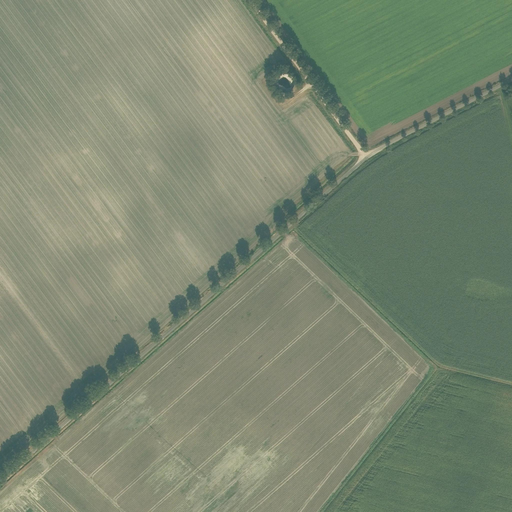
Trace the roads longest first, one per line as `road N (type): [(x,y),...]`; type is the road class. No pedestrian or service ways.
road 1 (unclassified): [(0,481),(352,168),(511,79)]
road 2 (track): [(250,0),(367,157)]
